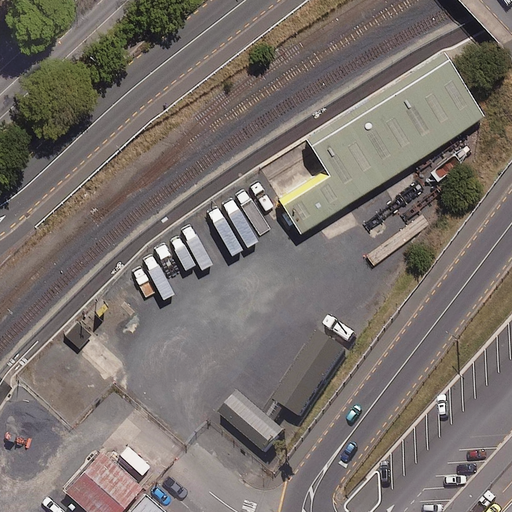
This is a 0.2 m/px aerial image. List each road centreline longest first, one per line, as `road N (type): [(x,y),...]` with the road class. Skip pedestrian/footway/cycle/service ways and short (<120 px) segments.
road 1 (tertiary): [(511,224),(313,485),(308,511)]
road 2 (tertiary): [(0,204),(244,0)]
road 3 (trunk): [(103,0),(0,95)]
